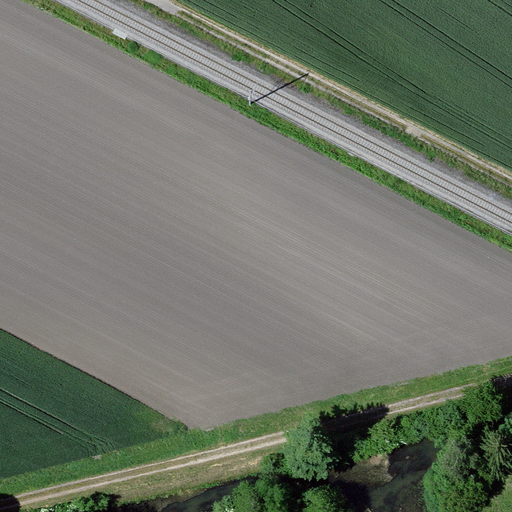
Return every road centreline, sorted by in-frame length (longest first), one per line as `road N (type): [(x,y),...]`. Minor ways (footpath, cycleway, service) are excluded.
road 1 (track): [(511,375),(0,503)]
road 2 (track): [(167,0),(511,183)]
